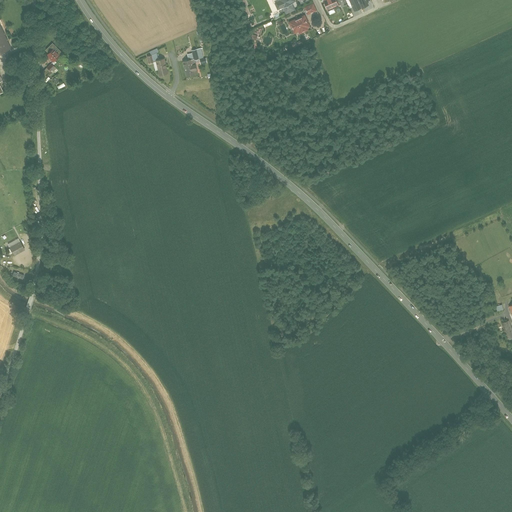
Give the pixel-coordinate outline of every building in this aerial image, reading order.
[(273,0),(278,9),(295,1),(294,0),(273,0)] [(337,0),(328,0),(325,2),(327,7),(328,9),(339,4),(340,7),(347,4),(345,0),(341,0),(338,2),(337,0)] [(369,4),(366,0),(349,0),(355,11),(369,4)] [(313,3),(304,7),(307,14),(316,10),(313,3)] [(285,14),(295,10),(292,4),(282,8),(285,14)] [(305,15),(289,21),(295,34),(310,28),(305,15)] [(0,81),(0,55),(11,51),(0,26),(0,96),(2,96),(0,90),(0,85),(1,85),(0,81)] [(62,55),(53,45),(49,48),(52,52),(48,55),(54,62),(62,55)] [(186,80),(197,78),(195,66),(202,64),(200,52),(192,53),(193,63),(183,65),(186,80)] [(160,81),(168,79),(164,61),(158,63),(156,57),(147,59),(149,67),(156,65),(160,81)] [(49,64),(43,70),(46,74),(53,69),(49,64)] [(19,241),(9,247),(15,258),(25,252),(19,241)] [(511,334),(511,328),(508,317),(500,320),(507,337),(511,334)]
